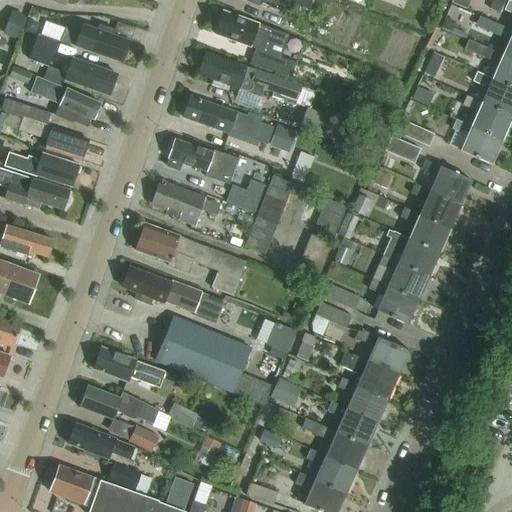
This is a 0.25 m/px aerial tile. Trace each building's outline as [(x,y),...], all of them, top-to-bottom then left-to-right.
[(277,10),(280,0),(282,0),(309,11),(313,0),(247,0),(247,2),(261,8),(262,4),(277,10)] [(452,0),(451,3),(463,8),(466,0),(452,0)] [(290,35),(271,29),(225,12),(217,35),(264,52),(268,41),(286,47),(290,35)] [(445,19),(441,29),(451,33),(455,23),(445,19)] [(28,20),(24,31),(35,35),(39,24),(28,20)] [(65,29),(61,40),(75,45),(119,61),(120,59),(123,57),(125,51),(124,48),(127,40),(112,34),(113,30),(98,24),(96,29),(83,24),(79,34),(65,29)] [(511,31),(500,27),(496,36),(511,43),(506,57),(511,59),(511,31)] [(435,29),(431,37),(436,39),(440,31),(436,29),(435,29)] [(31,62),(53,68),(60,42),(39,36),(31,62)] [(511,59),(506,57),(498,53),(471,41),(466,51),(502,66),(496,81),(511,87),(511,59)] [(298,102),(303,88),(208,54),(200,77),(215,82),(213,86),(230,92),(231,88),(262,99),(265,90),(298,102)] [(107,94),(115,73),(99,67),(101,63),(86,57),(84,62),(71,57),(63,78),(107,94)] [(429,64),(424,74),(434,79),(439,69),(429,64)] [(10,80),(29,87),(33,76),(15,69),(10,80)] [(511,87),(496,81),(479,73),(475,83),(491,90),(484,105),(511,117),(511,87)] [(58,105),(54,114),(70,121),(71,118),(75,119),(74,121),(86,126),(90,118),(92,118),(99,102),(65,88),(65,89),(37,78),(30,94),(58,105)] [(417,88),(412,100),(429,107),(434,95),(417,88)] [(249,114),(247,117),(238,114),(192,98),(185,119),(231,134),(232,132),(268,145),(273,129),(260,124),(263,119),(249,114)] [(511,117),(484,105),(470,99),(468,98),(465,106),(481,113),(474,128),(505,141),(511,125),(511,117)] [(19,132),(46,141),(44,148),(79,160),(86,140),(50,128),(47,127),(51,114),(27,106),(19,132)] [(335,119),(308,108),(301,127),(334,140),(337,132),(330,129),(335,119)] [(474,128),(468,126),(458,121),(454,130),(471,137),(464,153),(494,166),(505,141),(474,128)] [(436,136),(405,122),(399,135),(430,148),(436,136)] [(279,125),(270,147),(288,154),(292,143),(297,146),(302,134),(279,125)] [(422,150),(393,138),(387,152),(416,165),(422,150)] [(172,160),(169,168),(181,172),(184,164),(209,173),(213,160),(215,155),(177,141),(171,160),(172,160)] [(209,173),(207,177),(230,185),(239,160),(216,152),(215,155),(213,160),(209,173)] [(70,186),(78,165),(42,154),(39,164),(34,162),(36,159),(27,156),(26,159),(9,153),(4,165),(30,175),(32,171),(35,172),(35,174),(70,186)] [(300,153),(295,166),(308,171),(314,158),(300,153)] [(433,194),(462,207),(473,183),(428,163),(423,172),(440,180),(433,194)] [(0,185),(7,188),(12,173),(0,169),(0,185)] [(68,190),(31,178),(13,172),(7,188),(4,198),(37,209),(40,202),(61,209),(68,190)] [(380,172),(374,184),(386,190),(392,177),(380,172)] [(269,186),(289,194),(293,184),(273,176),(269,186)] [(221,205),(207,200),(168,184),(166,188),(162,186),(156,203),(160,204),(159,209),(169,213),(168,216),(197,227),(203,210),(217,215),(221,205)] [(285,204),(289,194),(269,186),(265,196),(285,204)] [(236,187),(230,203),(252,210),(258,194),(236,187)] [(462,207),(433,194),(417,187),(413,196),(429,204),(423,218),(452,231),(462,207)] [(265,196),(261,206),(281,214),(285,204),(265,196)] [(353,212),(364,217),(371,202),(360,197),(353,212)] [(322,210),(343,218),(347,208),(326,200),(322,210)] [(261,206),(257,217),(277,225),(281,214),(261,206)] [(318,220),(338,228),(343,218),(322,210),(318,220)] [(452,231),(423,218),(406,210),(402,220),(419,228),(412,242),(441,255),(452,231)] [(350,240),(359,219),(346,213),(337,235),(350,240)] [(253,227),(273,235),(277,225),(257,217),(253,227)] [(334,238),(338,228),(318,220),(314,230),(334,238)] [(0,245),(25,254),(26,251),(45,257),(51,239),(5,225),(0,224),(0,245)] [(248,264),(199,245),(179,237),(147,225),(138,252),(155,259),(154,262),(170,268),(190,276),(195,264),(220,273),(214,291),(236,298),(248,264)] [(249,237),(269,245),(273,235),(253,227),(249,237)] [(441,255),(412,242),(395,235),(390,233),(388,239),(392,241),(385,258),(431,278),(441,255)] [(306,246),(327,254),(332,243),(310,235),(306,246)] [(265,255),(269,245),(249,237),(245,247),(265,255)] [(302,257),(323,265),(327,254),(306,246),(302,257)] [(346,267),(352,252),(341,247),(334,262),(346,267)] [(298,268),(319,276),(323,265),(302,257),(298,268)] [(420,302),(431,278),(385,258),(381,267),(397,274),(391,289),(420,302)] [(29,284),(32,274),(0,261),(0,295),(1,293),(26,303),(33,286),(29,284)] [(166,304),(173,284),(131,268),(124,289),(138,295),(135,301),(152,307),(154,301),(165,305),(166,304)] [(315,287),(319,276),(298,268),(293,278),(315,287)] [(201,294),(202,292),(174,282),(173,284),(166,304),(194,314),(201,294)] [(370,291),(386,299),(379,314),(409,327),(420,302),(391,289),(374,282),(370,291)] [(330,285),(324,298),(355,311),(360,299),(330,285)] [(215,324),(223,302),(201,294),(194,314),(193,316),(215,324)] [(322,305),(317,317),(347,331),(353,318),(322,305)] [(0,343),(12,348),(19,325),(0,318),(0,343)] [(174,318),(156,362),(234,394),(241,375),(252,350),(174,318)] [(296,334),(275,325),(266,347),(286,356),(296,334)] [(370,363),(401,376),(411,352),(365,332),(364,334),(359,332),(356,339),(370,346),(368,349),(374,352),(370,363)] [(302,342),(295,358),(306,363),(313,347),(309,346),(313,338),(304,334),(300,342),(302,342)] [(166,373),(163,372),(104,350),(96,371),(129,383),(131,378),(160,389),(166,373)] [(370,363),(368,362),(354,356),(354,357),(347,354),(341,367),(359,375),(361,370),(366,372),(359,387),(390,400),(401,376),(370,363)] [(288,360),(280,377),(292,382),(300,365),(288,360)] [(241,375),(234,394),(266,407),(273,388),(241,375)] [(278,379),(274,389),(271,395),(293,405),(299,392),(293,389),(294,386),(278,379)] [(390,400),(359,387),(344,380),(339,390),(355,397),(349,411),(379,424),(390,400)] [(123,394),(120,399),(89,387),(83,408),(115,421),(118,412),(141,421),(142,420),(152,425),(159,411),(123,394)] [(197,415),(174,403),(168,415),(201,432),(207,422),(197,416),(197,415)] [(379,424),(349,411),(333,404),(329,413),(345,420),(339,434),(369,448),(379,424)] [(369,448),(339,434),(307,420),(302,430),(334,444),(328,459),(358,472),(369,448)] [(131,461),(135,450),(117,443),(116,441),(76,425),(69,445),(85,452),(84,455),(99,460),(100,457),(110,461),(112,454),(131,461)] [(138,428),(131,444),(152,454),(159,439),(138,428)] [(269,433),(264,444),(277,450),(282,439),(269,433)] [(207,439),(202,449),(215,456),(220,446),(207,439)] [(328,459),(320,455),(311,451),(307,461),(324,468),(317,482),(348,496),(358,472),(328,459)] [(143,475),(115,465),(110,477),(138,488),(143,475)] [(81,505),(84,506),(91,508),(89,511),(185,511),(115,487),(61,467),(51,494),(70,501),(68,504),(80,508),(81,505)] [(317,482),(313,481),(301,475),(297,484),(314,492),(307,507),(318,511),(340,511),(348,496),(317,482)] [(247,498),(275,508),(279,495),(252,486),(247,498)] [(254,511),(257,505),(251,503),(236,498),(231,511),(240,511),(241,510),(246,511),(254,511)] [(189,511),(204,511),(206,507),(193,502),(189,511)]
